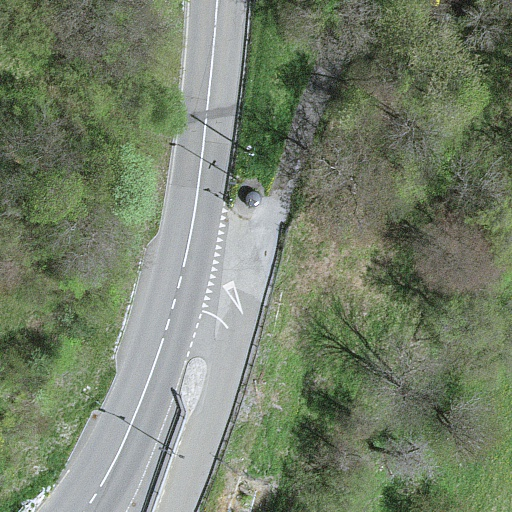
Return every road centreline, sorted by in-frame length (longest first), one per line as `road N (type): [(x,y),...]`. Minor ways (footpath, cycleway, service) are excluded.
road 1 (tertiary): [(217,0),(202,168),(176,295)]
road 2 (track): [(248,257),(358,0)]
road 3 (residential): [(172,511),(233,338),(213,309),(176,295)]
road 4 (tertiary): [(176,295),(133,419),(83,511)]
